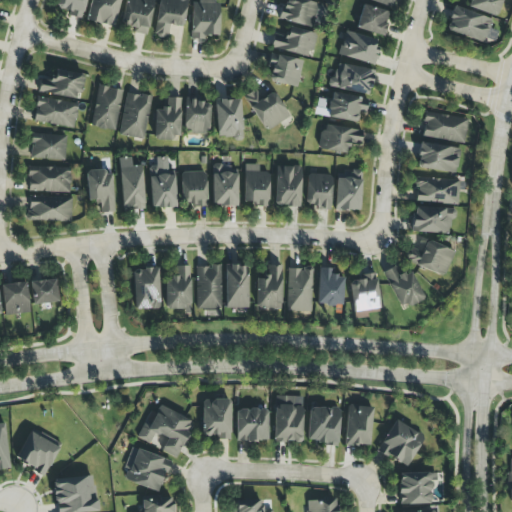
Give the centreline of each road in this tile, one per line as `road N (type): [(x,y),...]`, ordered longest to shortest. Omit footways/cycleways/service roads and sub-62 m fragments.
road 1 (tertiary): [(489,356),(194,340),(0,359)]
road 2 (tertiary): [(0,385),(276,366),(487,381)]
road 3 (residential): [(0,253),(204,236),(377,242)]
road 4 (tertiary): [(492,212),(471,354),(468,511)]
road 5 (tertiary): [(484,511),(497,266),(492,212)]
road 6 (residential): [(377,242),(394,122),(429,0)]
road 7 (residential): [(235,74),(135,62),(22,33)]
road 8 (residential): [(33,0),(7,114),(0,197)]
road 9 (residential): [(199,475),(265,469),(364,480)]
road 10 (tertiary): [(511,80),(492,212)]
road 11 (residential): [(102,372),(112,345),(103,243)]
road 12 (residential): [(77,246),(89,348),(102,372)]
